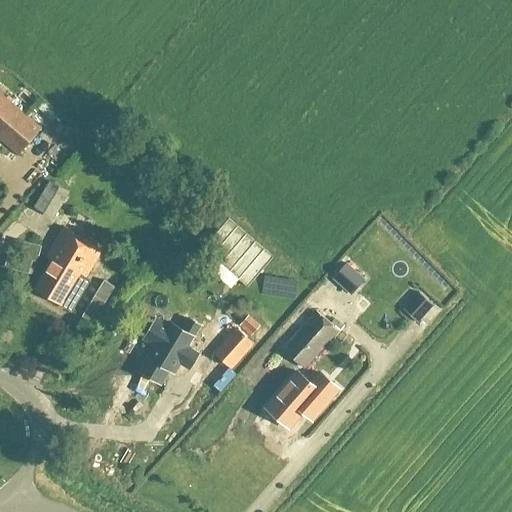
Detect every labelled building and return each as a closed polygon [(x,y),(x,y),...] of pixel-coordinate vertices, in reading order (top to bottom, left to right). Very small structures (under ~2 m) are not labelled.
[(40,129),(0,94),(0,140),(18,155),(40,129)] [(49,184),(35,208),(53,219),(67,195),(49,184)] [(86,278),(92,267),(102,250),(62,227),(50,248),(55,252),(34,289),(71,311),(89,280),(86,278)] [(351,296),(365,280),(347,263),(333,279),(351,296)] [(104,283),(83,317),(93,323),(114,289),(104,283)] [(406,308),(422,318),(434,299),(419,289),(406,308)] [(325,313),(288,347),(306,366),(342,331),(325,313)] [(251,336),(260,326),(248,316),(239,326),(251,336)] [(149,358),(154,361),(150,368),(151,373),(160,378),(165,377),(169,369),(174,372),(195,338),(194,337),(200,326),(189,320),(183,331),(170,323),(168,326),(156,320),(145,339),(156,346),(149,358)] [(231,370),(254,344),(236,328),(214,354),(222,362),(231,370)] [(298,373),(266,409),(289,428),(309,406),(318,414),(339,390),(321,374),(312,384),(298,373)]
